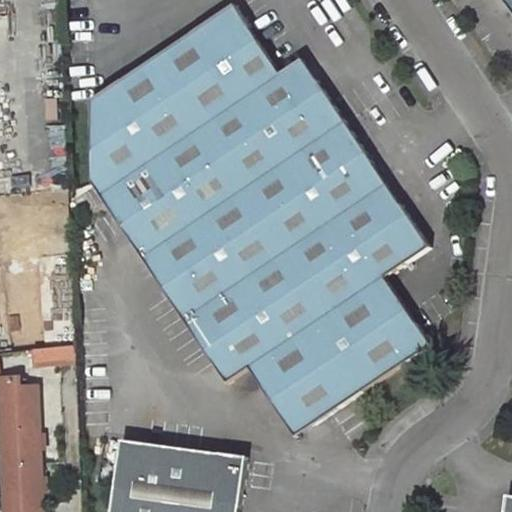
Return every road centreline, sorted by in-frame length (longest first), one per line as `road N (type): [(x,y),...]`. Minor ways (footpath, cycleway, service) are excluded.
road 1 (unclassified): [(408,511),(411,491),(502,379),(511,290)]
road 2 (unclassified): [(511,150),(412,0)]
road 3 (unknown): [(77,511),(70,386)]
